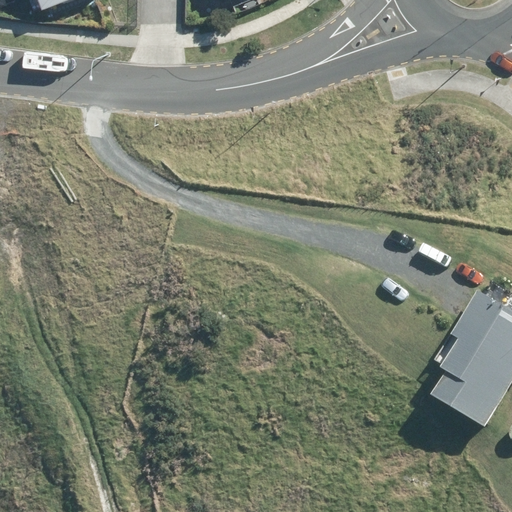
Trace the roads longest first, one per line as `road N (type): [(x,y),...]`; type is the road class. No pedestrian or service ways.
road 1 (secondary): [(450,31),(305,83),(244,86)]
road 2 (secondary): [(0,69),(161,89)]
road 3 (secondary): [(244,86),(372,0)]
